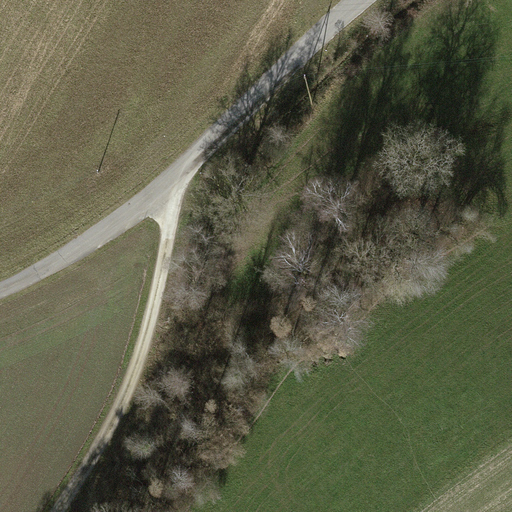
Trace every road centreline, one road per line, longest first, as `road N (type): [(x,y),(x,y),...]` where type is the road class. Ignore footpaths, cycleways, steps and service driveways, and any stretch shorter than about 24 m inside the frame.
road 1 (unclassified): [(0,292),(172,184),(313,41),(367,0)]
road 2 (track): [(60,511),(125,392),(145,332)]
road 3 (track): [(172,184),(145,332)]
